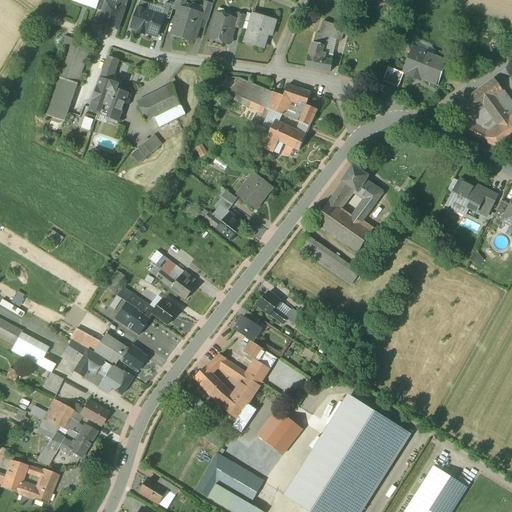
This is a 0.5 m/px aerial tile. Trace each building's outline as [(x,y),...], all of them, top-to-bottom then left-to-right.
[(73,0),(73,1),(96,9),(99,0),(73,0)] [(106,0),(99,0),(96,9),(103,11),(106,1),(106,0)] [(106,1),(103,11),(98,23),(107,26),(108,23),(119,27),(128,1),(124,0),(119,0),(118,5),(106,1)] [(185,0),(175,0),(174,6),(173,9),(178,11),(179,8),(183,9),(185,0)] [(149,4),(141,1),(131,27),(139,30),(138,32),(145,34),(145,32),(157,36),(164,17),(161,16),(147,11),(149,4)] [(205,2),(201,14),(203,15),(202,18),(208,20),(213,5),(205,2)] [(174,6),(165,3),(161,16),(164,17),(170,19),(173,9),(174,6)] [(183,9),(179,8),(178,11),(171,34),(181,37),(182,36),(194,39),(193,41),(194,41),(202,18),(203,15),(201,14),(183,9)] [(254,11),(244,43),(262,48),(268,29),(273,30),(276,21),(261,16),(262,13),(254,11)] [(246,16),(238,14),(236,20),(236,21),(235,26),(235,27),(242,29),(246,16)] [(236,20),(217,15),(210,38),(225,42),(225,44),(228,45),(232,44),(232,41),(231,39),(235,27),(235,26),(236,21),(236,20)] [(323,21),(319,33),(316,33),(313,43),(324,46),(326,37),(340,41),(345,28),(323,21)] [(92,45),(65,36),(61,49),(66,51),(57,76),(78,84),(92,45)] [(324,46),(313,43),(309,57),(308,56),(307,67),(330,72),(333,55),(325,54),(327,47),(324,46)] [(447,61),(413,47),(407,62),(411,64),(406,76),(415,80),(416,77),(437,86),(447,61)] [(119,61),(109,58),(102,77),(112,81),(119,61)] [(403,74),(388,68),(383,81),(397,87),(403,74)] [(78,84),(57,76),(43,114),(70,124),(84,86),(78,84)] [(118,90),(110,87),(112,82),(112,81),(102,77),(90,109),(109,116),(107,120),(117,124),(128,94),(118,90)] [(273,92),(238,78),(231,94),(266,108),(273,92)] [(495,79),(462,102),(468,111),(481,102),(482,104),(494,97),(503,91),(495,79)] [(119,85),(112,82),(110,87),(118,90),(119,85)] [(311,94),(288,85),(284,97),(283,98),(290,101),(306,105),(308,102),(310,98),(311,94)] [(175,87),(138,105),(147,121),(154,117),(180,105),(178,101),(175,87)] [(509,118),(498,125),(482,104),(481,102),(468,111),(462,115),(456,107),(451,110),(450,112),(451,113),(467,132),(498,149),(511,139),(511,103),(503,91),(494,97),(509,118)] [(273,92),(266,108),(273,111),(279,99),(283,100),(283,98),(284,97),(273,92)] [(509,118),(494,97),(482,104),(498,125),(509,118)] [(279,99),(273,111),(283,115),(290,101),(283,98),(283,100),(279,99)] [(462,102),(456,107),(462,115),(468,111),(462,102)] [(180,105),(154,117),(159,127),(185,114),(180,105)] [(317,110),(306,105),(298,122),(309,127),(317,110)] [(283,115),(273,111),(269,121),(278,125),(283,115)] [(278,125),(269,121),(263,133),(265,134),(276,139),(282,126),(278,125)] [(297,132),(282,126),(276,139),(279,141),(299,151),(306,138),(305,137),(309,127),(298,122),(297,132)] [(120,125),(116,136),(122,138),(126,127),(120,125)] [(327,141),(329,135),(313,128),(310,134),(327,141)] [(276,139),(265,134),(259,145),(273,152),(279,141),(276,139)] [(154,136),(143,145),(151,154),(161,145),(154,136)] [(151,154),(143,145),(132,154),(140,163),(151,154)] [(213,160),(208,151),(201,155),(206,164),(213,160)] [(368,176),(353,165),(342,182),(344,184),(353,189),(366,199),(375,205),(383,193),(365,181),(368,176)] [(246,183),(237,195),(256,210),(262,203),(260,201),(271,186),(254,173),(254,174),(256,176),(249,185),(246,183)] [(415,183),(408,178),(401,188),(408,192),(415,183)] [(477,190),(460,182),(450,199),(458,203),(455,209),(466,214),(469,209),(477,213),(479,209),(488,191),(479,187),(477,190)] [(353,189),(344,184),(331,204),(338,208),(353,189)] [(237,199),(227,191),(222,198),(232,206),(237,199)] [(488,191),(479,209),(488,214),(497,196),(488,191)] [(232,206),(222,198),(218,204),(228,211),(232,206)] [(375,205),(366,199),(363,204),(371,210),(375,205)] [(502,201),(494,216),(502,221),(510,206),(502,201)] [(338,208),(331,204),(320,220),(346,238),(361,224),(353,219),(338,208)] [(371,210),(363,204),(353,219),(361,224),(371,210)] [(511,204),(510,206),(502,221),(511,226),(511,204)] [(222,223),(209,213),(205,219),(218,229),(222,223)] [(218,229),(232,240),(243,227),(237,223),(239,219),(230,213),(222,223),(218,229)] [(361,224),(346,238),(360,249),(363,245),(364,245),(372,232),(361,224)] [(50,231),(48,239),(57,242),(60,234),(50,231)] [(340,259),(306,236),(298,248),(331,271),(340,259)] [(184,272),(163,256),(150,272),(171,289),(184,272)] [(340,259),(331,271),(352,285),(360,273),(340,259)] [(184,272),(171,289),(186,300),(196,286),(187,279),(190,276),(184,272)] [(17,291),(11,303),(20,307),(26,295),(17,291)] [(268,292),(258,307),(270,316),(270,315),(275,308),(280,301),(268,292)] [(155,310),(131,294),(125,302),(150,319),(153,315),(152,314),(155,310)] [(121,300),(116,297),(109,307),(114,310),(121,300)] [(0,306),(23,317),(26,311),(2,300),(0,304),(0,306)] [(178,311),(163,300),(155,310),(152,314),(153,315),(167,325),(178,311)] [(125,302),(114,319),(139,336),(150,319),(125,302)] [(275,308),(270,315),(282,324),(287,317),(275,308)] [(259,319),(248,312),(245,317),(255,324),(259,319)] [(245,317),(243,316),(234,330),(251,342),(252,342),(256,335),(252,333),(257,326),(255,324),(245,317)] [(22,332),(0,319),(0,338),(14,346),(21,334),(22,332)] [(48,348),(21,334),(14,346),(11,352),(50,373),(55,365),(43,359),(48,348)] [(122,349),(104,337),(102,339),(98,346),(116,358),(122,349)] [(87,351),(71,341),(65,351),(74,357),(77,353),(83,357),(87,351)] [(252,342),(251,342),(244,353),(249,356),(247,359),(253,363),(257,366),(266,352),(252,342)] [(147,358),(131,347),(127,352),(122,361),(138,372),(147,358)] [(122,349),(116,358),(122,361),(127,352),(122,349)] [(111,367),(87,351),(83,357),(73,372),(82,378),(87,370),(94,375),(98,369),(106,374),(111,367)] [(266,352),(257,366),(253,363),(251,366),(264,375),(275,358),(266,352)] [(219,356),(205,369),(211,376),(219,367),(226,360),(219,356)] [(247,374),(226,360),(219,367),(241,383),(247,374)] [(120,373),(111,367),(106,374),(116,380),(120,373)] [(19,373),(10,369),(5,378),(15,382),(19,373)] [(211,376),(205,369),(195,378),(215,401),(224,391),(211,376)] [(116,380),(110,389),(121,396),(133,378),(121,371),(120,373),(116,380)] [(63,380),(50,373),(44,388),(56,395),(63,380)] [(116,380),(106,374),(98,388),(107,394),(110,390),(110,389),(116,380)] [(262,384),(247,374),(241,383),(231,399),(224,409),(234,417),(247,396),(252,400),(262,384)] [(224,391),(215,401),(224,409),(231,399),(224,391)] [(247,396),(234,417),(239,420),(252,400),(247,396)] [(356,399),(292,501),(308,511),(361,511),(411,434),(356,399)] [(50,407),(57,411),(61,404),(54,401),(50,407)] [(6,404),(5,408),(18,414),(19,410),(6,404)] [(71,410),(61,404),(57,411),(70,418),(73,411),(71,410)] [(76,404),(74,405),(71,410),(73,411),(80,416),(83,411),(79,409),(79,406),(76,404)] [(86,404),(80,416),(86,420),(93,408),(86,404)] [(43,420),(47,412),(33,405),(30,413),(43,420)] [(50,407),(44,420),(50,423),(57,411),(50,407)] [(106,415),(93,408),(86,420),(100,427),(106,415)] [(278,410),(257,436),(282,455),(302,430),(278,410)] [(70,418),(57,411),(50,423),(64,430),(70,418)] [(80,416),(73,411),(70,418),(80,423),(82,418),(80,416)] [(50,423),(44,420),(40,427),(54,435),(55,434),(63,439),(65,434),(67,431),(66,431),(64,430),(50,423)] [(83,429),(76,424),(72,431),(79,435),(91,442),(97,432),(85,426),(83,429)] [(72,431),(68,429),(66,431),(67,431),(65,434),(74,438),(76,439),(79,435),(72,431)] [(54,435),(47,447),(57,451),(58,449),(62,442),(63,439),(55,434),(54,435)] [(91,442),(79,435),(76,439),(74,441),(73,440),(72,443),(63,439),(62,442),(58,449),(69,455),(70,453),(82,459),(91,442)] [(26,457),(28,450),(17,446),(15,453),(26,457)] [(47,447),(45,446),(36,462),(49,466),(57,451),(47,447)] [(264,483),(217,455),(196,491),(232,511),(262,511),(251,505),(264,483)] [(26,468),(8,462),(6,468),(20,474),(23,478),(26,468)] [(45,471),(30,466),(28,473),(35,475),(34,478),(41,480),(45,471)] [(434,466),(404,511),(452,511),(468,488),(434,466)] [(20,474),(6,468),(3,479),(1,487),(19,494),(21,485),(23,478),(20,474)] [(36,491),(33,499),(47,504),(58,476),(54,474),(45,470),(45,471),(41,480),(36,491)] [(175,488),(160,479),(156,484),(166,490),(166,491),(172,494),(175,488)] [(156,484),(148,480),(140,494),(158,504),(166,491),(166,490),(156,484)] [(36,491),(21,485),(19,494),(33,499),(36,491)] [(172,494),(166,491),(158,504),(166,510),(174,496),(172,494)]
